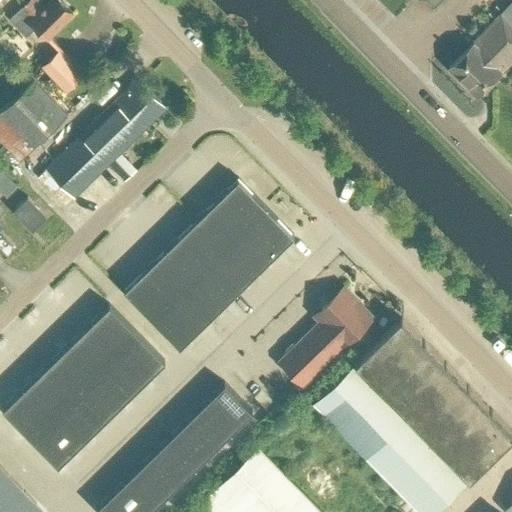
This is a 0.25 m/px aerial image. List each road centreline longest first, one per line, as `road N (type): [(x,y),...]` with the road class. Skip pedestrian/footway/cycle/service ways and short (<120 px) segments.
road 1 (unclassified): [(0,433),(55,492),(340,220)]
road 2 (unclassified): [(220,100),(0,319)]
road 3 (secondary): [(511,188),(325,0)]
road 4 (unclassified): [(511,391),(340,220)]
road 5 (unclassified): [(340,220),(220,100)]
road 6 (unclassified): [(220,100),(128,0)]
